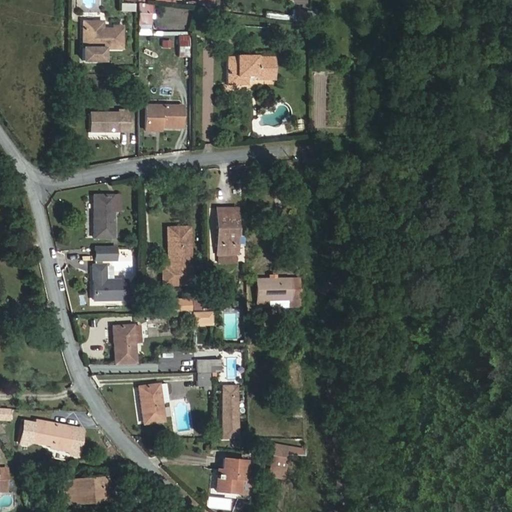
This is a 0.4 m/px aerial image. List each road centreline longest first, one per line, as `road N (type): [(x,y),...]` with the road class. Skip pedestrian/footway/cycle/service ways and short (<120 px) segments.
road 1 (residential): [(36,184),(66,326),(96,402),(208,511)]
road 2 (residential): [(36,184),(316,147)]
